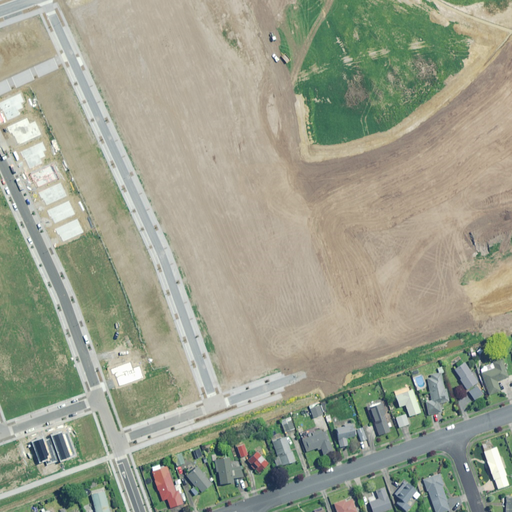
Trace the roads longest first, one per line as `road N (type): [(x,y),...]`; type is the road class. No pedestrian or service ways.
road 1 (unknown): [(381,0),(431,99),(504,304),(406,336)]
road 2 (residential): [(75,64),(161,254),(217,406)]
road 3 (residential): [(307,373),(255,231),(171,56)]
road 4 (unknown): [(392,342),(406,336),(276,33)]
road 5 (residential): [(100,398),(0,155)]
road 6 (residential): [(245,508),(451,435)]
road 7 (unknown): [(318,121),(511,44)]
